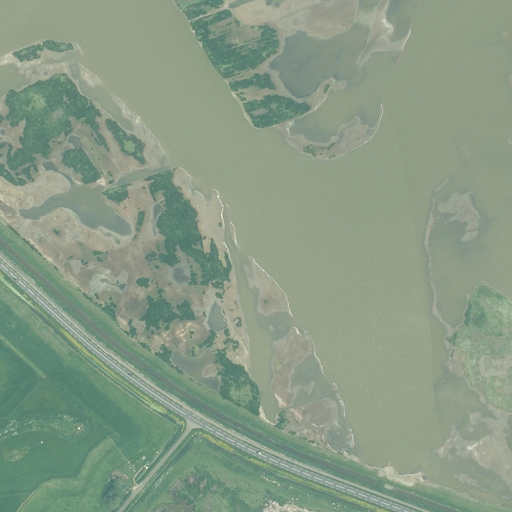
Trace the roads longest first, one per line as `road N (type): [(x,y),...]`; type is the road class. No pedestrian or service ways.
road 1 (primary): [(195,420),(102,356),(0,263)]
road 2 (primary): [(406,511),(195,420)]
